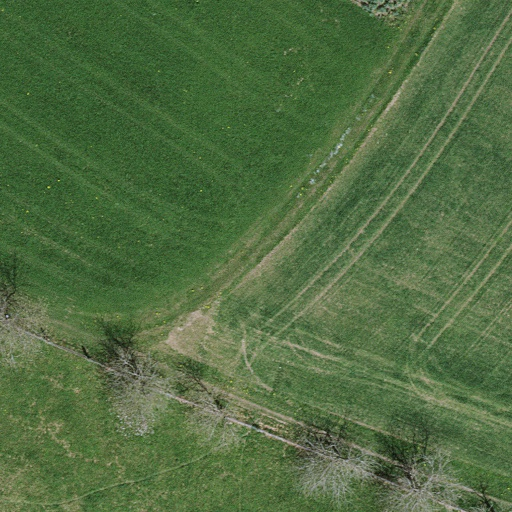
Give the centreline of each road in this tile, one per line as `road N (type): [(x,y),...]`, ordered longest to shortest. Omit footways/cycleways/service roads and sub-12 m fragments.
road 1 (track): [(511,510),(205,380),(144,329),(0,292)]
road 2 (track): [(431,0),(280,233),(219,296),(144,329)]
